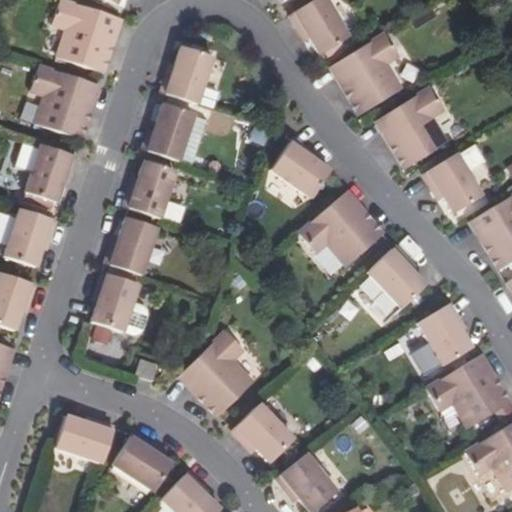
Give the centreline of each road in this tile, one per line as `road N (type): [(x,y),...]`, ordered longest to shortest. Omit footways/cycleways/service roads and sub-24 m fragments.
road 1 (residential): [(511,349),(464,275),(247,12),(197,7),(146,29),(36,371)]
road 2 (residential): [(36,371),(130,404),(208,449),(260,511)]
